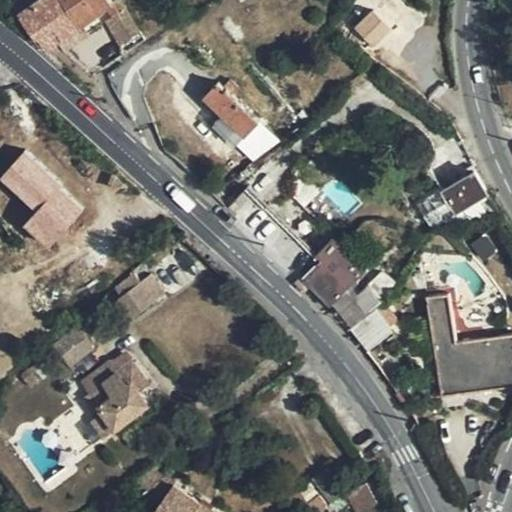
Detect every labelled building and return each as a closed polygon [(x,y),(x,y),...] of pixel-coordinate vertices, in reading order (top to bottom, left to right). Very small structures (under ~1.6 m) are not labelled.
[(22,0),(18,4),(23,11),(35,3),(32,0),(22,0)] [(51,19),(68,6),(64,0),(38,0),(35,3),(23,11),(39,36),(41,35),(44,38),(58,28),(51,19)] [(76,0),(70,4),(83,24),(110,5),(115,1),(114,0),(76,0)] [(117,0),(115,1),(122,10),(127,7),(122,0),(117,0)] [(115,15),(122,10),(115,1),(110,5),(115,15)] [(70,4),(68,6),(51,19),(58,28),(64,37),(83,24),(70,4)] [(122,10),(115,15),(110,19),(118,35),(137,25),(127,7),(122,10)] [(372,9),(354,28),(373,47),(392,28),(372,9)] [(65,50),(90,33),(83,24),(64,37),(58,40),(65,50)] [(58,28),(44,38),(50,47),(58,40),(64,37),(58,28)] [(225,111),(247,133),(260,118),(233,93),(240,85),(233,79),(225,86),(220,81),(207,94),(225,111)] [(239,142),(247,133),(225,111),(216,121),(239,142)] [(270,140),(263,134),(253,145),(260,152),(270,140)] [(0,181),(35,212),(22,227),(48,250),(87,206),(23,151),(0,176),(0,181)] [(487,191),(475,171),(445,189),(457,209),(487,191)] [(254,223),(308,276),(323,259),(270,207),(254,223)] [(323,259),(308,276),(332,300),(348,283),(366,265),(334,235),(324,246),(330,252),(323,259)] [(147,265),(136,273),(141,280),(153,273),(147,265)] [(141,280),(136,273),(116,287),(133,314),(166,291),(153,273),(141,280)] [(370,313),(378,307),(363,288),(355,295),(370,313)] [(511,330),(457,338),(450,291),(428,294),(443,391),(511,381),(511,330)] [(370,313),(355,325),(370,343),(392,326),(378,307),(370,313)] [(69,364),(93,345),(78,326),(54,345),(69,364)] [(99,416),(93,420),(104,435),(148,403),(138,390),(150,381),(128,351),(114,361),(112,359),(83,380),(92,393),(86,397),(99,416)] [(29,386),(37,379),(28,369),(21,375),(29,386)] [(158,462),(132,480),(141,492),(167,474),(158,462)] [(175,482),(167,474),(141,492),(156,508),(175,482)] [(153,511),(217,511),(175,482),(156,508),(153,511)] [(301,511),(316,511),(327,503),(319,492),(299,507),(301,511)]
